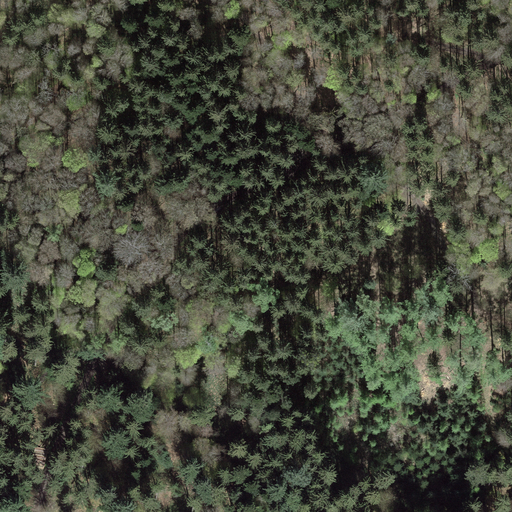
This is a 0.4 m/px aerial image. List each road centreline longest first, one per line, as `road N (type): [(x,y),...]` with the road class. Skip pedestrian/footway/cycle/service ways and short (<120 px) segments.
road 1 (track): [(511,52),(239,192),(176,238),(113,320),(38,511)]
road 2 (track): [(0,411),(113,320)]
